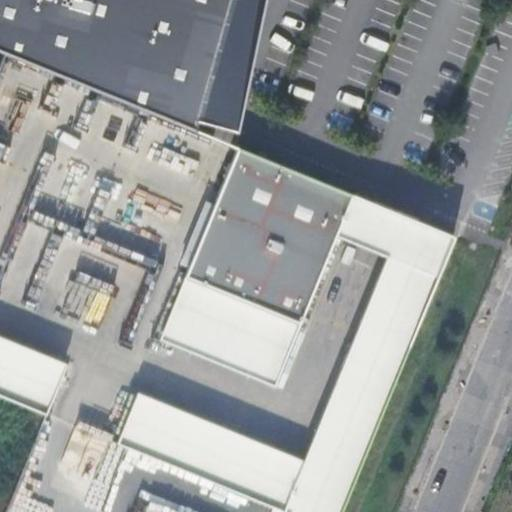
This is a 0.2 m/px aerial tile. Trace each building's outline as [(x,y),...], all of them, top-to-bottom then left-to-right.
[(0,0),(0,52),(191,131),(226,0),(0,0)] [(345,194),(231,148),(181,274),(296,323),(328,238),(345,194)] [(367,203),(345,194),(328,238),(378,258),(297,460),(130,394),(110,443),(280,511),(336,511),(448,239),(378,208),(367,203)] [(296,323),(181,274),(156,339),(269,385),(296,323)] [(63,362),(0,338),(0,399),(43,417),(63,362)]
